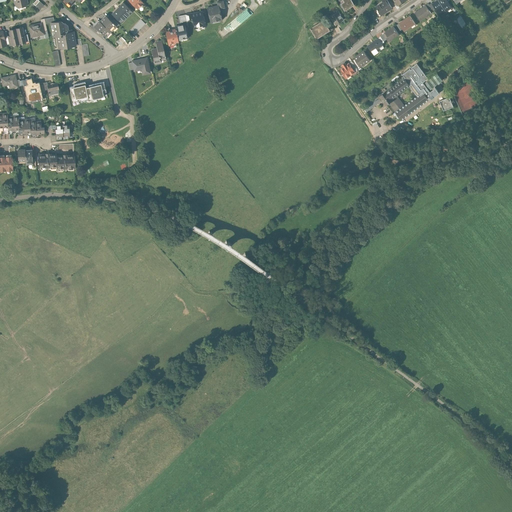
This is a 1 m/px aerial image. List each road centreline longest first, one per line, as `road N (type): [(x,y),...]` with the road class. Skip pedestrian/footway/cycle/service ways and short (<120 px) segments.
road 1 (residential): [(369,0),(326,50),(334,61),(419,0)]
road 2 (residential): [(0,58),(63,70),(118,57)]
